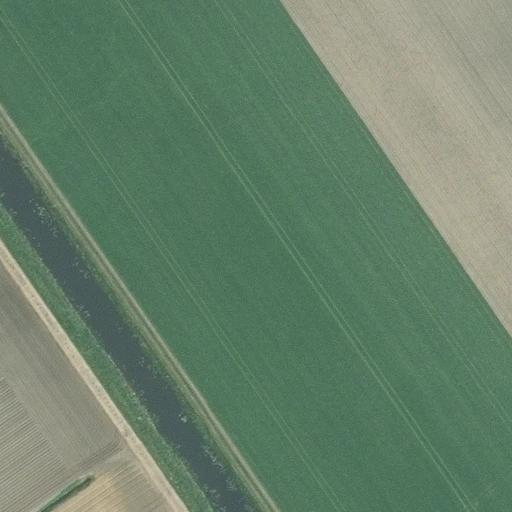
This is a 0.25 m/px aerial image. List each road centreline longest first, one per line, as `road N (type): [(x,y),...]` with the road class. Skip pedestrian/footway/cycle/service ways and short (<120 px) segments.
road 1 (track): [(269,511),(0,121)]
road 2 (track): [(0,255),(178,511)]
